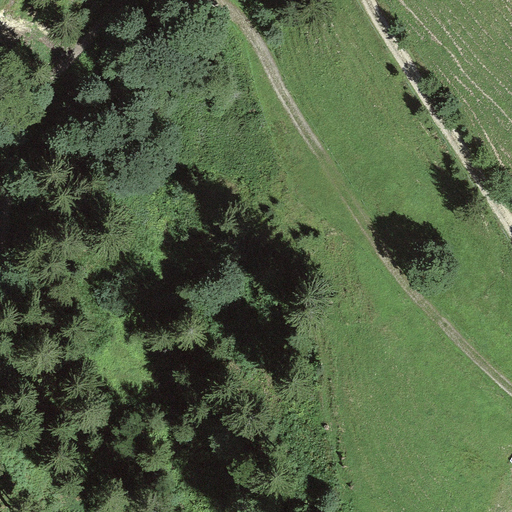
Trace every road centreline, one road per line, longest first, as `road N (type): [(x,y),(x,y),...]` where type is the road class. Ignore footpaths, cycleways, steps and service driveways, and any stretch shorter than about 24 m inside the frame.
road 1 (track): [(511,388),(438,320),(357,220),(305,149),(251,46),(203,0)]
road 2 (track): [(127,0),(45,81),(25,121),(0,244)]
road 3 (track): [(366,0),(511,232)]
